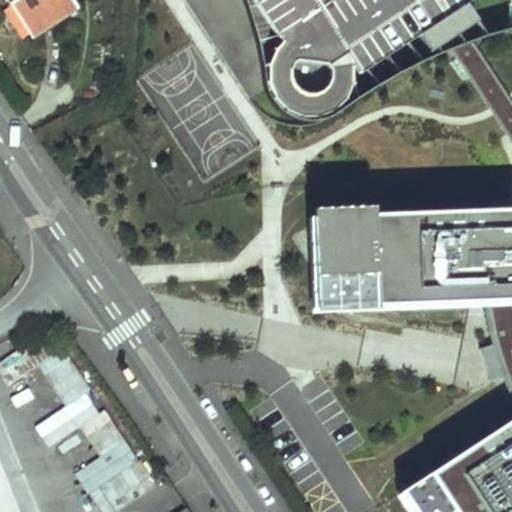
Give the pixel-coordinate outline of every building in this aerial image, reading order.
[(77,9),(71,0),(7,0),(11,7),(19,2),(39,33),(77,9)] [(276,36),(250,0),(186,0),(250,95),(261,87),(261,66),(272,51),(276,36)] [(511,0),(250,0),(276,36),(272,51),(261,66),(261,87),(269,102),(281,114),(300,122),(317,122),(334,115),(345,102),(351,84),(438,27),(455,15),(478,0),(488,0),(506,26),(511,26),(511,0)] [(19,2),(11,7),(31,38),(39,33),(19,2)] [(491,116),(509,146),(511,143),(511,109),(509,105),(506,99),(504,97),(471,42),(455,15),(438,27),(453,52),(487,109),(489,112),(491,116)] [(511,306),(484,308),(490,336),(497,360),(507,384),(511,394),(511,143),(509,146),(511,152),(511,306)] [(511,217),(342,225),(306,226),(310,315),(469,308),(484,308),(511,306),(511,217)] [(96,511),(111,511),(149,490),(66,346),(38,362),(64,407),(33,425),(45,446),(79,427),(98,459),(74,472),(96,511)] [(511,511),(511,419),(393,495),(394,497),(403,511),(511,511)]
